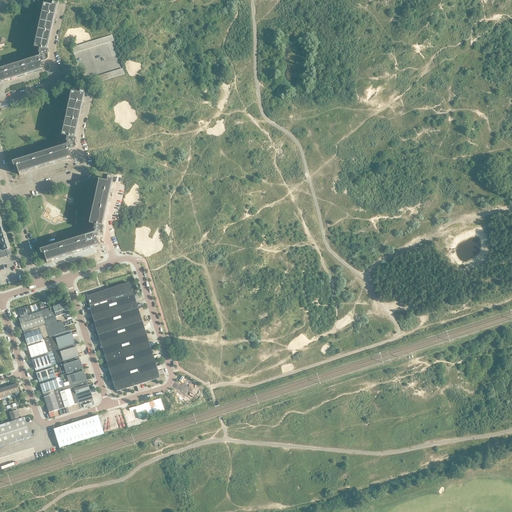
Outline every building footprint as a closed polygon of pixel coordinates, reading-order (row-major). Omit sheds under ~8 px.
[(40,58),(0,70),(0,83),(4,82),(5,82),(43,70),(40,60),(45,58),(45,59),(46,59),(47,59),(47,58),(48,57),(49,53),(47,52),(46,52),(46,50),(52,26),(52,25),(55,15),(57,5),(53,4),(52,7),(51,7),(48,6),(45,5),(41,21),(40,27),(39,28),(35,50),(40,51),(39,56),(40,56),(39,58),(40,58)] [(75,146),(76,142),(76,141),(74,140),(84,93),(80,92),(80,95),(72,93),(62,138),(67,139),(66,144),(68,144),(67,146),(12,163),(14,167),(17,167),(19,174),(71,158),(68,148),(73,146),(73,148),(74,147),(75,147),(75,146)] [(103,234),(103,233),(104,228),(102,228),(101,228),(112,181),(108,180),(107,183),(99,181),(89,225),(95,226),(94,231),(95,232),(94,234),(95,234),(40,251),(41,255),(44,254),(46,262),(98,245),(95,235),(100,234),(101,235),(102,235),(102,234),(103,234)] [(5,250),(7,256),(11,255),(8,243),(1,245),(0,245),(0,253),(1,258),(4,257),(2,251),(3,251),(5,250)] [(159,378),(129,283),(87,296),(116,392),(159,378)] [(54,310),(56,317),(65,314),(64,310),(65,310),(63,304),(53,307),(54,310)] [(18,310),(21,318),(33,315),(30,306),(18,310)] [(56,317),(54,310),(52,311),(51,308),(41,311),(41,312),(44,321),(55,317),(56,317)] [(33,315),(21,318),(19,319),(22,327),(17,329),(18,332),(45,324),(44,321),(41,312),(33,315)] [(49,337),(65,332),(64,329),(62,321),(61,319),(57,321),(55,317),(44,321),(45,324),(49,336),(49,337)] [(25,336),(27,345),(43,340),(42,338),(49,336),(45,324),(18,332),(20,338),(25,336)] [(53,351),(75,344),(71,331),(65,332),(49,337),(49,338),(53,351)] [(43,339),(43,340),(27,345),(31,358),(53,351),(49,338),(49,339),(44,340),(43,339)] [(58,364),(79,357),(75,344),(53,351),(57,364),(58,364)] [(53,351),(31,358),(35,371),(56,364),(53,351),(57,364),(53,351)] [(61,376),(83,369),(79,357),(58,364),(61,375),(61,376)] [(61,376),(59,376),(58,374),(57,374),(56,370),(58,369),(56,364),(35,371),(39,382),(61,376)] [(72,385),(86,380),(83,369),(61,376),(64,387),(72,385)] [(42,394),(43,394),(53,391),(59,389),(64,387),(61,376),(39,382),(41,390),(36,391),(37,395),(42,394)] [(88,385),(86,380),(72,385),(74,390),(88,385)] [(10,386),(13,395),(19,393),(17,384),(10,386)] [(75,395),(74,390),(72,385),(64,387),(59,389),(65,408),(78,404),(75,395)] [(75,395),(89,390),(88,385),(74,390),(75,395)] [(7,397),(13,395),(10,386),(4,388),(7,397)] [(60,409),(65,408),(59,389),(53,391),(59,410),(60,415),(62,414),(61,411),(60,409)] [(75,395),(78,404),(92,399),(91,395),(91,394),(89,390),(75,395)] [(59,410),(53,391),(43,394),(50,418),(54,417),(52,412),(59,410)] [(136,412),(162,405),(160,399),(134,406),(136,412)] [(9,413),(12,421),(19,418),(17,410),(9,413)] [(98,415),(95,416),(53,430),(59,448),(104,434),(98,415)] [(24,418),(20,419),(0,425),(0,446),(30,437),(24,418)]
